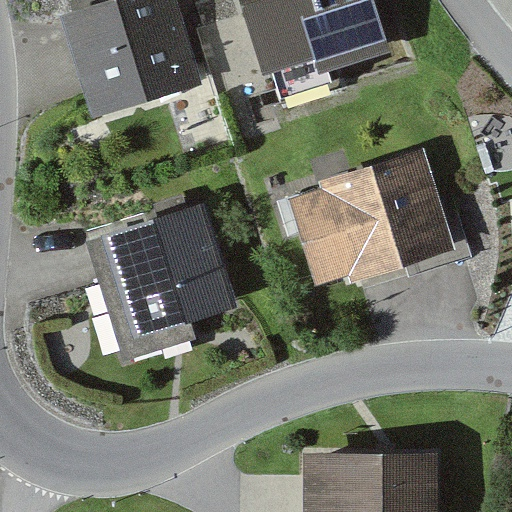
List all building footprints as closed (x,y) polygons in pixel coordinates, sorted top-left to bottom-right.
[(88,0),(64,7),(95,109),(211,73),(189,0),(88,0)] [(254,0),(274,62),(387,27),(378,0),(254,0)] [(286,186),(313,280),(456,239),(429,145),(286,186)] [(128,341),(244,307),(214,207),(98,241),(128,341)] [(313,450),(311,511),(443,511),(445,454),(313,450)]
